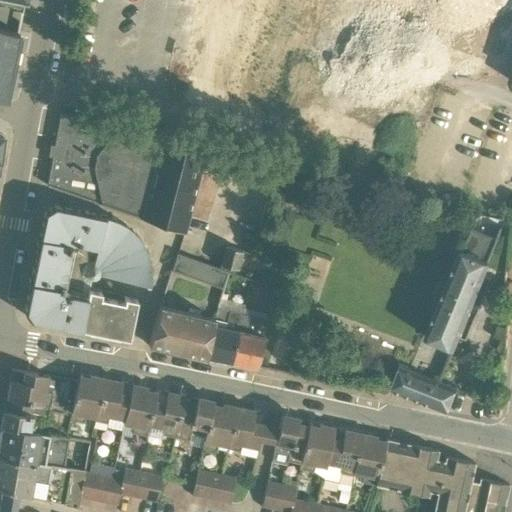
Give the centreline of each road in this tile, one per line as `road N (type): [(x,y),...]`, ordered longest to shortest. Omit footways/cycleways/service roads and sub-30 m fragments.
road 1 (residential): [(511,439),(0,342)]
road 2 (unclassified): [(0,268),(29,125)]
road 3 (unclassified): [(29,125),(51,0)]
